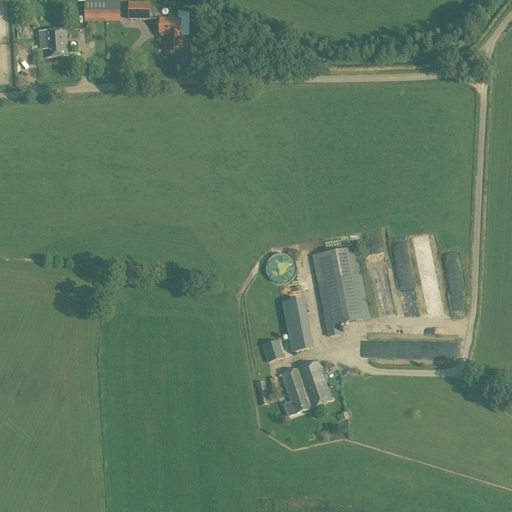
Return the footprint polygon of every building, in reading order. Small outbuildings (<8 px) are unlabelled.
[(84,0),(85,22),(120,22),(121,2),(106,2),(106,0),(84,0)] [(150,21),(150,4),(128,4),(128,21),(150,21)] [(161,19),(160,34),(169,35),(169,44),(166,44),(166,50),(169,50),(169,51),(180,51),(181,35),(181,19),(161,19)] [(46,39),(39,40),(40,51),(48,50),(48,58),(57,58),(67,57),(67,46),(68,46),(67,30),(56,31),(45,32),(45,33),(46,39)] [(331,337),(341,335),(339,326),(370,319),(355,249),(313,257),(331,337)] [(292,353),(312,349),(303,300),(283,304),(292,353)] [(268,364),(284,359),(279,341),(262,346),(268,364)] [(333,401),(319,363),(282,375),(291,403),(284,405),(288,416),(333,401)] [(274,396),(281,394),(276,378),(270,380),(274,396)] [(261,407),(269,405),(264,383),(257,384),(261,407)]
